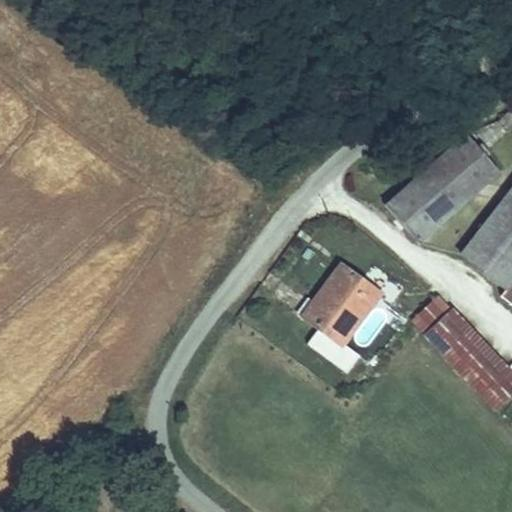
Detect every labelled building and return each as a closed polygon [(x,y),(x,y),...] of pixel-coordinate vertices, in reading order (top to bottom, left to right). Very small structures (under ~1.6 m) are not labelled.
[(467,134),(385,205),(418,243),(500,172),(467,134)] [(511,189),(461,255),(504,288),(511,278),(511,189)] [(297,313),(342,346),(374,302),(359,291),(365,283),(341,266),(314,303),(308,298),(297,313)] [(511,278),(504,288),(506,289),(501,296),(511,304),(511,278)] [(365,283),(359,291),(374,302),(380,294),(365,283)] [(477,390),(504,365),(453,310),(452,311),(438,296),(413,321),(426,335),(426,336),(477,390)] [(511,392),(511,372),(504,365),(477,390),(495,409),(511,392)]
